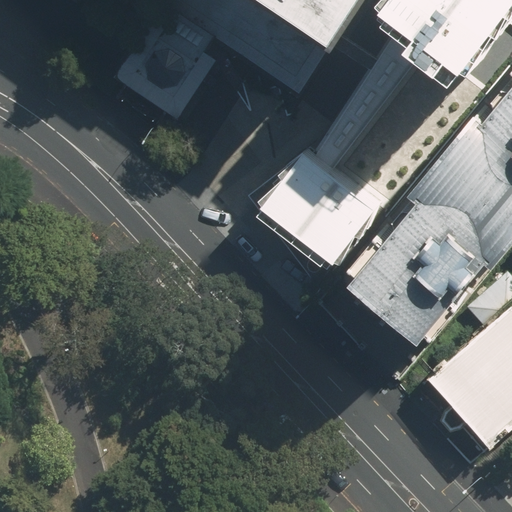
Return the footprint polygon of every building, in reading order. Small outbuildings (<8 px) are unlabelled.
[(225,56),(295,97),(345,31),(365,0),(136,0),(159,14),(225,56)] [(511,32),(511,0),(396,0),(396,2),(250,192),(335,261),(384,202),(337,165),(445,37),(487,67),(511,32)] [(225,56),(159,14),(120,76),(186,117),(225,56)] [(511,91),(361,264),(436,330),(511,242),(511,91)] [(511,305),(438,373),(506,446),(511,440),(511,305)]
